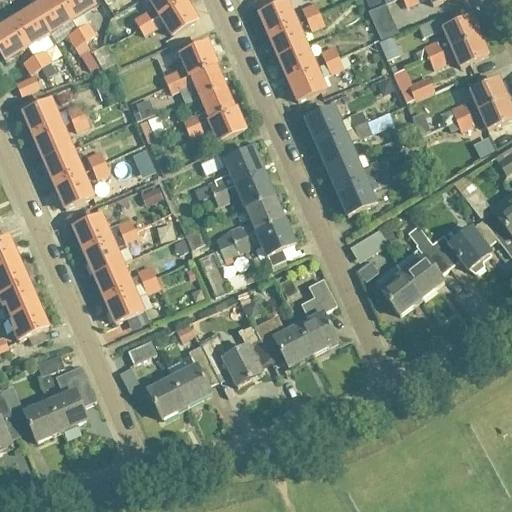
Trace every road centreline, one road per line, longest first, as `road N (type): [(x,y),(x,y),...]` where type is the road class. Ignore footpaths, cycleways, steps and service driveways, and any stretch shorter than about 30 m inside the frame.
road 1 (residential): [(395,396),(219,0)]
road 2 (residential): [(141,472),(0,141)]
road 3 (residential): [(141,472),(276,442),(395,396)]
road 4 (residential): [(395,396),(511,323)]
road 5 (residential): [(16,511),(141,472)]
